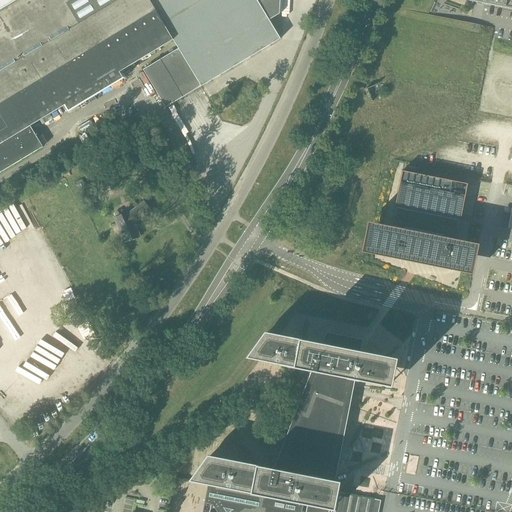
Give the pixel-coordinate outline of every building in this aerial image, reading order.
[(0,0),(0,10),(16,0),(0,0)] [(21,0),(0,13),(0,172),(43,147),(30,126),(64,105),(68,112),(123,79),(119,73),(135,63),(172,41),(178,50),(143,71),(145,75),(144,77),(146,80),(147,82),(149,81),(165,109),(201,87),(280,40),(268,21),(282,13),(282,0),(21,0)] [(511,0),(463,0),(511,9),(511,0)] [(121,171),(111,176),(116,186),(122,183),(121,180),(124,178),(121,171)] [(368,222),(362,252),(385,256),(416,263),(450,270),(473,275),(479,244),(457,240),(468,184),(402,171),(391,226),(368,222)] [(77,186),(83,199),(90,195),(84,182),(77,186)] [(117,217),(114,218),(121,233),(120,234),(124,244),(140,237),(134,223),(151,210),(145,202),(128,215),(127,212),(122,214),(120,210),(115,213),(117,217)] [(274,468),(208,455),(189,481),(208,485),(202,511),(329,511),(330,509),(335,510),(341,481),(335,480),(355,379),(393,387),(398,358),(361,351),(363,340),(361,340),(326,333),(322,343),(265,332),(247,358),(259,361),(311,371),(274,468)] [(373,511),(375,500),(344,493),(340,511),(373,511)]
